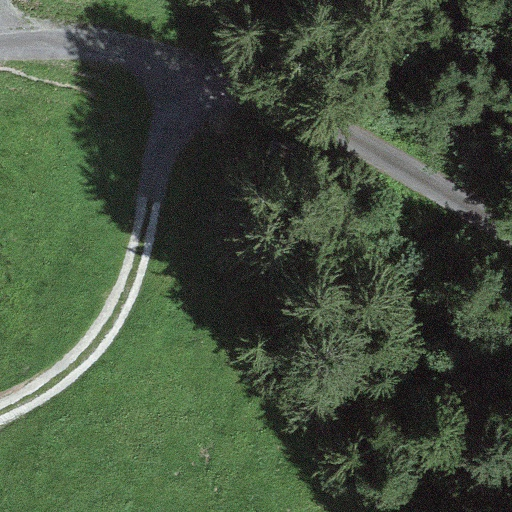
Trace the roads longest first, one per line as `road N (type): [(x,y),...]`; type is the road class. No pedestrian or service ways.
road 1 (track): [(0,409),(81,361),(108,328),(136,263),(182,59)]
road 2 (track): [(511,223),(241,79),(182,59)]
road 3 (track): [(182,59),(53,40),(0,45)]
